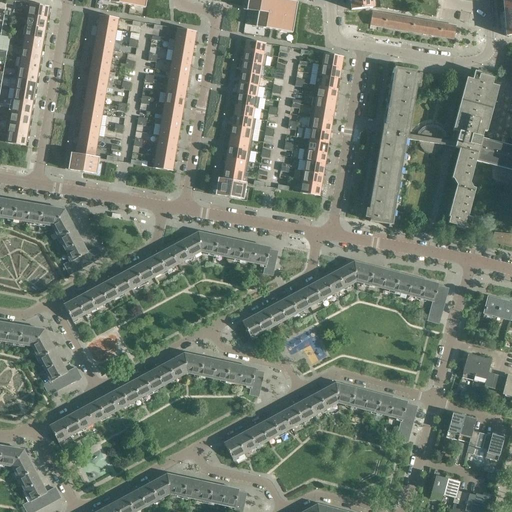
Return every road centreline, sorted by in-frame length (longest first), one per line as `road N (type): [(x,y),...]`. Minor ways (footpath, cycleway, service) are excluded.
road 1 (residential): [(183,210),(217,14),(178,0)]
road 2 (residential): [(331,236),(363,48)]
road 3 (residential): [(35,184),(65,0)]
road 4 (unknown): [(261,224),(287,51)]
road 5 (residential): [(48,302),(154,245),(162,206)]
road 6 (residential): [(211,328),(310,273),(318,233)]
road 7 (residential): [(471,261),(331,236)]
road 8 (residential): [(301,391),(334,374),(434,401)]
road 9 (residential): [(490,42),(482,60),(461,64),(363,48)]
road 10 (residential): [(318,233),(183,210)]
road 11 (residential): [(78,511),(194,451)]
road 12 (residential): [(98,391),(211,328)]
road 13 (residential): [(162,206),(35,184)]
road 14 (residential): [(194,451),(301,391)]
